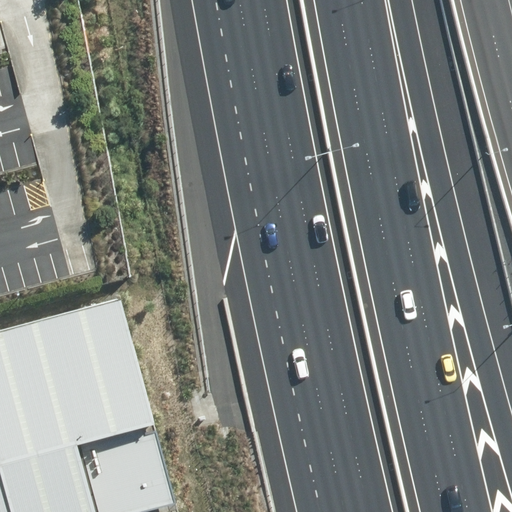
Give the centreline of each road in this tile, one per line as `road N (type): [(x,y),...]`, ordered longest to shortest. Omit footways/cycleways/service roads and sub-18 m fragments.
road 1 (motorway): [(355,511),(239,0)]
road 2 (motorway): [(357,29),(458,511)]
road 3 (motorway): [(357,29),(409,121),(511,473)]
